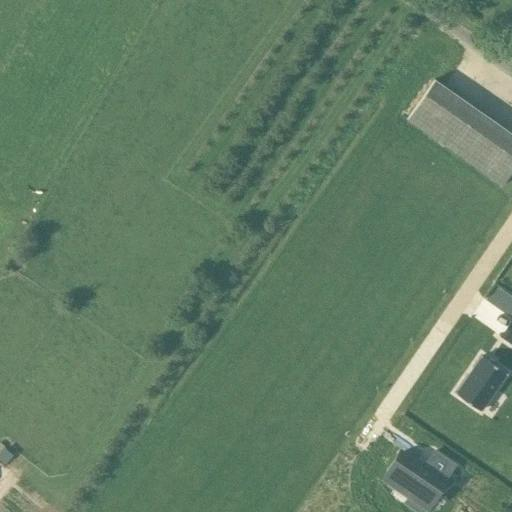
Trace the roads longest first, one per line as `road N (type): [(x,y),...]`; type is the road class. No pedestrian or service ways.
road 1 (residential): [(511,227),(362,444)]
road 2 (unclassified): [(511,69),(408,0)]
